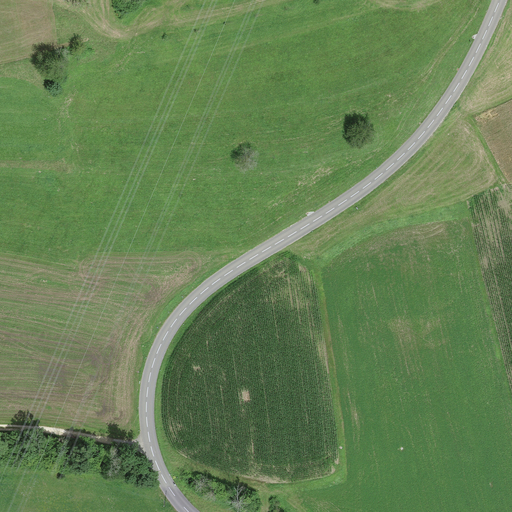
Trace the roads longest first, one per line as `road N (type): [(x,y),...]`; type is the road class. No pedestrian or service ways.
road 1 (secondary): [(186,511),(154,464),(144,416),(149,366),(175,316),(218,278),(374,179),(417,138),(461,79),(498,0)]
road 2 (track): [(148,443),(0,427)]
